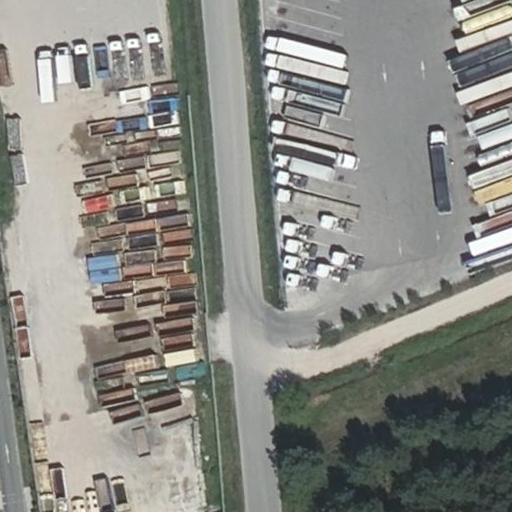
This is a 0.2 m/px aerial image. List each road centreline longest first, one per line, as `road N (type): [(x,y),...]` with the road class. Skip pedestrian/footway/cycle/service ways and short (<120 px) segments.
road 1 (unclassified): [(223,0),(269,511)]
road 2 (unknown): [(34,0),(18,50),(18,145),(29,309),(51,413)]
